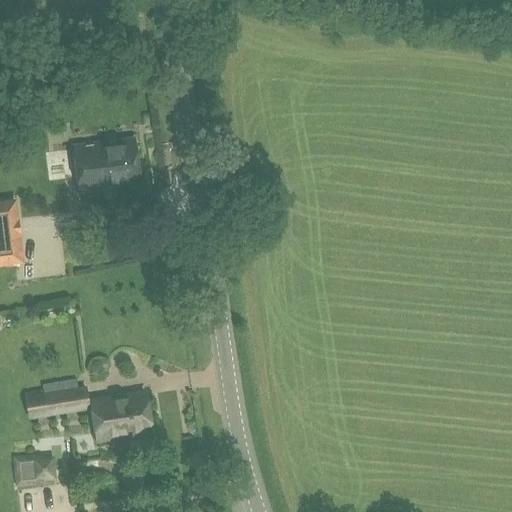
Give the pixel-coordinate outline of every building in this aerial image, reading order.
[(79,192),(140,184),(134,138),(74,146),(79,192)] [(0,266),(25,263),(17,198),(0,200),(0,266)] [(47,415),(88,408),(85,389),(44,396),(47,415)] [(98,440),(151,431),(145,393),(94,402),(95,404),(92,404),(98,440)] [(89,454),(103,454),(103,441),(89,441),(89,454)] [(42,457),(41,453),(13,455),(15,486),(45,484),(44,480),(56,479),(54,456),(42,457)]
